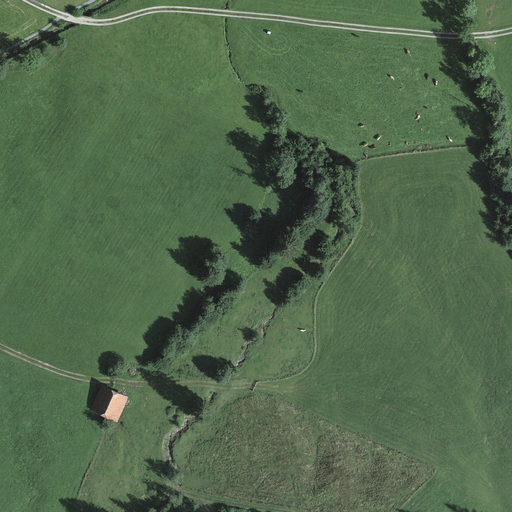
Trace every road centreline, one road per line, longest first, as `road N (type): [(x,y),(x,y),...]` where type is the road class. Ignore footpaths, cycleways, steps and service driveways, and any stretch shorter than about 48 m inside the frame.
road 1 (track): [(27,0),(89,22),(175,10),(438,35),(511,30)]
road 2 (track): [(0,344),(101,381),(234,389)]
road 3 (track): [(162,382),(148,437),(165,486),(293,511)]
